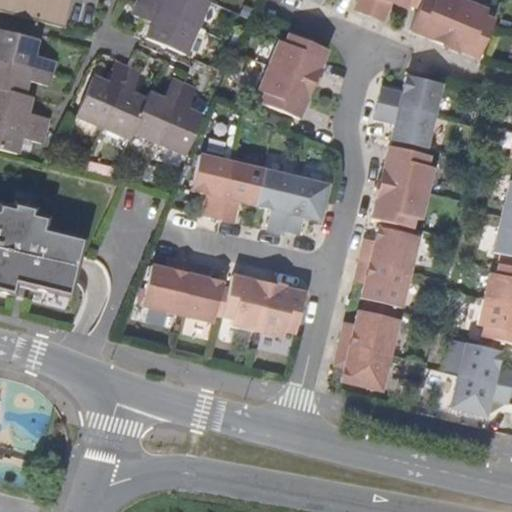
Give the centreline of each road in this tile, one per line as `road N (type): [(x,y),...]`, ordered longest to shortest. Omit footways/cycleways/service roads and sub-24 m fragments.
road 1 (residential): [(0,351),(288,435)]
road 2 (residential): [(323,274),(376,48)]
road 3 (residential): [(288,435),(511,489)]
road 4 (residential): [(288,435),(323,274)]
road 5 (residential): [(323,274),(176,240)]
road 6 (residential): [(0,21),(94,46),(114,0)]
